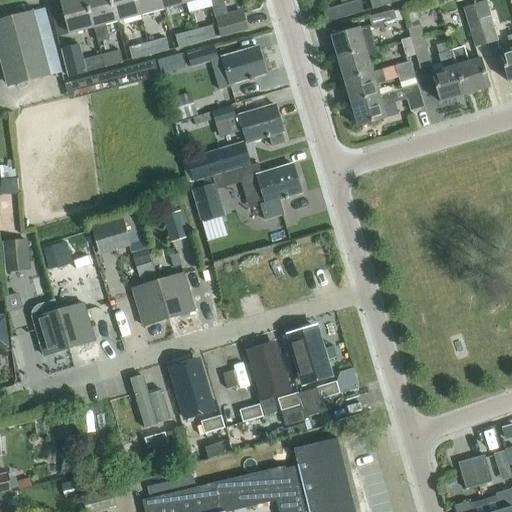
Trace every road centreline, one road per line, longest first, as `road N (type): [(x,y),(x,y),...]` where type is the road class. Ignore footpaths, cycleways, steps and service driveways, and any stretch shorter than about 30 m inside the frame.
road 1 (residential): [(29,389),(371,295)]
road 2 (residential): [(511,120),(331,170)]
road 3 (residential): [(281,0),(331,170)]
road 4 (residential): [(371,295),(414,438)]
road 5 (residential): [(331,170),(371,295)]
